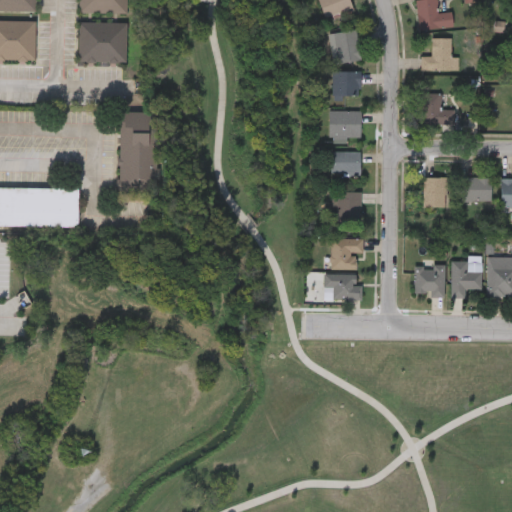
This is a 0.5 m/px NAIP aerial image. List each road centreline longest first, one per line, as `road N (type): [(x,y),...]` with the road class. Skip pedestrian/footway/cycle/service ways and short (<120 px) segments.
road 1 (residential): [(383,0),(391,71),(385,326)]
road 2 (residential): [(511,327),(306,326)]
road 3 (residential): [(511,148),(389,147)]
